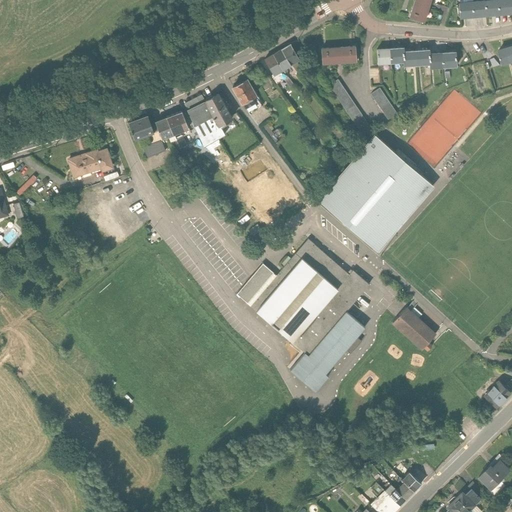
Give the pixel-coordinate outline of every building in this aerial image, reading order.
[(430,0),(413,0),(408,16),(424,21),(429,4),(430,0)] [(511,0),(485,0),(458,2),(459,18),(511,13),(511,0)] [(300,59),(290,43),(281,49),(291,65),(300,59)] [(355,45),(338,46),(321,47),(322,64),(338,62),(355,61),(355,45)] [(511,45),(497,50),(503,64),(511,61),(511,45)] [(403,47),(376,48),(377,63),(403,62),(403,66),(429,65),(428,69),(456,66),(455,51),(429,53),(428,49),(403,50),(403,47)] [(291,65),(281,49),(273,54),(283,70),(291,65)] [(283,70),(273,54),(264,59),(273,75),(283,70)] [(247,77),(232,86),(242,103),(256,94),(247,77)] [(371,129),(337,80),(329,85),(363,136),(371,129)] [(397,114),(379,88),(370,95),(388,120),(397,114)] [(218,93),(205,101),(218,126),(232,117),(218,93)] [(203,95),(184,105),(204,146),(223,137),(219,128),(218,126),(205,101),(203,95)] [(181,111),(166,117),(173,134),(188,128),(181,111)] [(147,115),(128,122),(134,140),(154,133),(147,115)] [(166,117),(155,121),(161,139),(173,134),(166,117)] [(374,138),(319,202),(377,252),(432,188),(418,175),(411,170),(394,155),(374,138)] [(161,141),(142,147),(146,157),(164,151),(161,141)] [(97,149),(67,159),(73,178),(100,169),(101,172),(114,168),(107,147),(97,150),(97,149)] [(117,172),(103,176),(105,181),(118,177),(117,172)] [(23,193),(39,178),(36,175),(20,190),(23,193)] [(289,369),(314,391),(327,376),(325,373),(365,327),(346,311),(368,285),(352,270),(349,273),(307,238),(276,274),(263,263),(235,295),(303,353),(289,369)] [(436,334),(406,307),(395,319),(391,323),(420,350),(436,334)] [(483,396),(496,409),(511,393),(498,380),(483,396)] [(510,471),(499,460),(492,467),(489,465),(477,477),(490,491),(510,471)] [(401,479),(414,492),(420,484),(408,472),(401,479)] [(406,500),(414,492),(401,479),(392,486),(392,487),(406,500)] [(384,490),(399,506),(406,500),(392,487),(389,484),(384,490)] [(465,494),(462,491),(445,507),(447,510),(444,511),(480,511),(481,511),(475,504),(481,499),(471,488),(465,494)] [(393,511),(399,506),(384,490),(369,504),(376,511),(393,511)]
